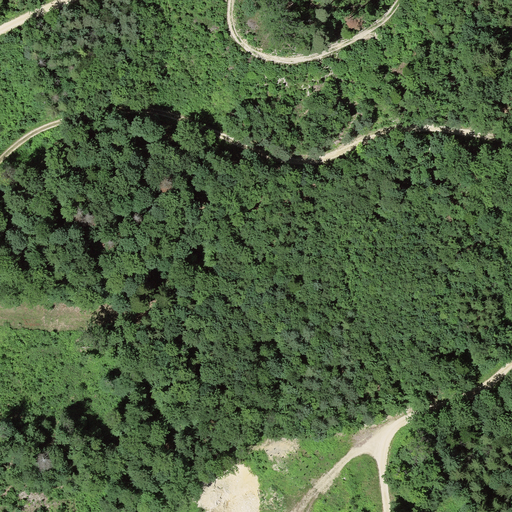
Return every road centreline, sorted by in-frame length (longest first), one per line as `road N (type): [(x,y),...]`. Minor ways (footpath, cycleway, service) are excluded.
road 1 (track): [(0,164),(16,146),(64,124),(120,112),(167,115),(305,161),(378,135),(438,125),(511,139)]
road 2 (track): [(232,0),(230,19),(243,44),(289,59),(363,35),(400,0)]
road 3 (track): [(386,511),(386,438),(397,424),(474,395),(511,364)]
